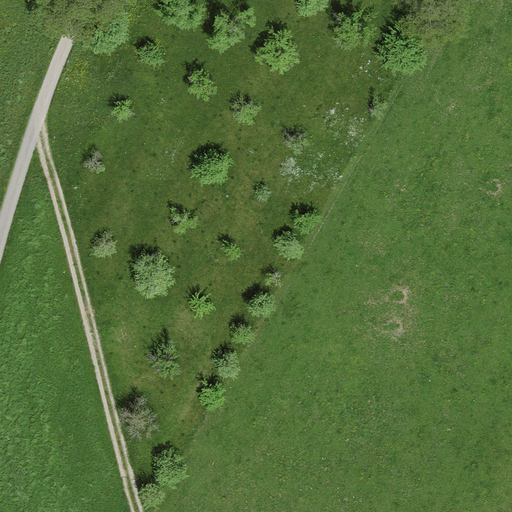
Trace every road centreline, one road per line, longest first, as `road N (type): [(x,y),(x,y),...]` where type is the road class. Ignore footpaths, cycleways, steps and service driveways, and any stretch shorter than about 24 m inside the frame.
road 1 (track): [(37,111),(138,511)]
road 2 (unclassified): [(85,0),(37,111),(0,237)]
